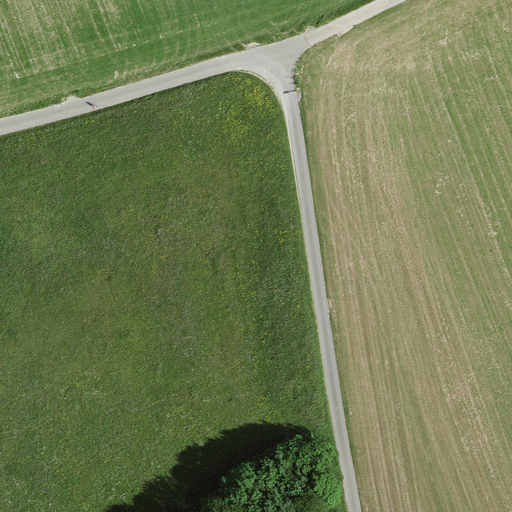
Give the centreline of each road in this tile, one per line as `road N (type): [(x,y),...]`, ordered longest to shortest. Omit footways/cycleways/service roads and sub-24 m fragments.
road 1 (track): [(277,50),(355,511)]
road 2 (track): [(0,126),(277,50)]
road 3 (track): [(277,50),(391,0)]
